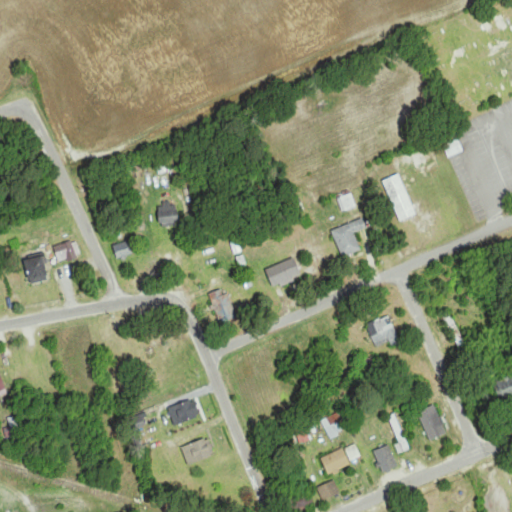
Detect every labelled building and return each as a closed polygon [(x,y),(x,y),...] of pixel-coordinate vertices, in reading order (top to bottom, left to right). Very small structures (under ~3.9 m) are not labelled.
[(182,219),(168,201),(154,211),(168,229),(182,219)] [(332,233),(345,260),(363,252),(355,235),(369,229),(364,219),(332,233)] [(133,257),(132,244),(115,246),(117,259),(133,257)] [(78,260),(77,245),(56,245),(57,261),(78,260)] [(32,285),(51,279),(44,257),(25,264),(32,285)] [(275,287),(302,280),(297,261),(269,268),(275,287)] [(210,296),(221,326),(238,320),(226,290),(210,296)] [(443,318),(460,348),(467,344),(450,314),(443,318)] [(367,326),(379,352),(401,342),(389,316),(367,326)] [(0,395),(8,393),(0,371),(0,395)] [(196,396),(169,403),(174,424),(201,417),(196,396)] [(430,441),(447,435),(436,406),(419,412),(430,441)] [(323,420),(331,437),(351,427),(343,411),(323,420)] [(412,450),(406,437),(411,435),(401,412),(388,418),(403,454),(412,450)] [(215,459),(211,439),(181,444),(185,465),(215,459)] [(360,457),(357,446),(345,450),(344,449),(322,456),(328,474),(352,466),(350,460),(360,457)] [(398,468),(391,447),(376,452),(382,473),(398,468)] [(340,492),(335,480),(318,487),(324,499),(340,492)]
